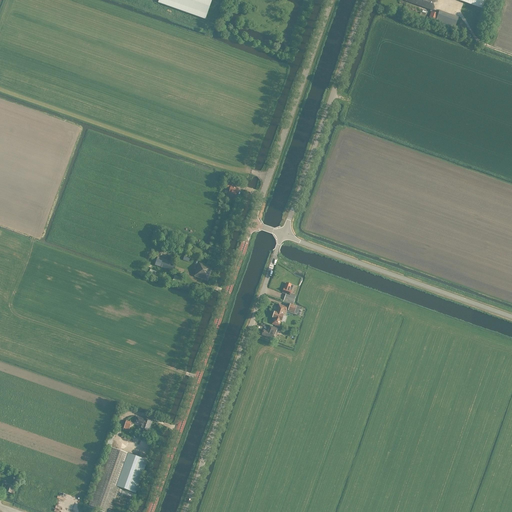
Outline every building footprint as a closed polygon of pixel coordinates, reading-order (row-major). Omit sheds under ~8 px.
[(158,0),(158,2),(205,19),(211,0),(158,0)] [(404,0),(433,11),(436,0),(404,0)] [(458,0),(483,9),(485,0),(458,0)] [(435,21),(454,28),(458,17),(439,10),(438,13),(431,11),(429,18),(430,18),(429,21),(434,22),(434,20),(435,20),(435,21)] [(227,195),(234,198),(235,198),(238,189),(227,185),(226,188),(229,189),(227,195)] [(155,265),(174,271),(177,263),(157,256),(155,265)] [(194,276),(208,281),(212,267),(198,262),(195,272),(194,276)] [(283,301),(293,304),(296,295),(290,293),(293,285),(286,283),(282,293),(286,294),(283,301)] [(273,318),(271,323),(278,326),(280,321),(281,321),(283,316),(285,310),(285,311),(287,307),(278,304),(275,312),(274,311),(271,317),(273,318)] [(296,306),(290,304),(288,310),(294,312),(296,306)] [(278,328),(271,326),(271,327),(269,327),(267,331),(264,330),(262,335),(274,339),(276,333),(280,334),(281,329),(278,328)] [(140,430),(148,433),(153,420),(145,417),(144,418),(137,416),(134,423),(141,426),(140,430)] [(88,507),(102,511),(110,511),(119,487),(135,493),(147,460),(109,447),(88,507)] [(6,491),(11,493),(13,486),(8,484),(7,485),(6,484),(5,487),(4,490),(6,491)]
